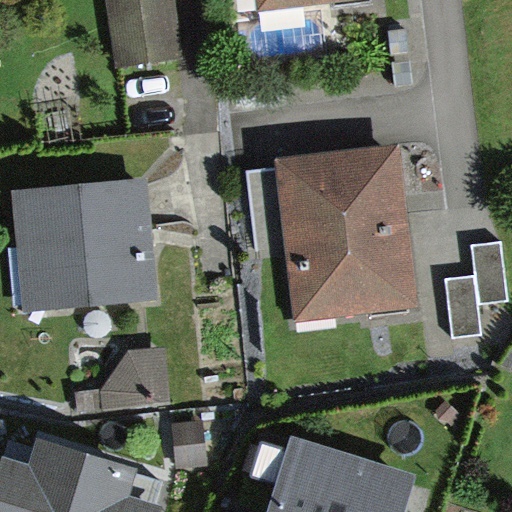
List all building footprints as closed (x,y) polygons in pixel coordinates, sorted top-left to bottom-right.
[(105,0),(112,61),(165,55),(159,0),(105,0)] [(254,0),(256,13),(357,0),(254,0)] [(291,321),(419,308),(401,141),(271,155),(272,165),(246,167),(255,253),(283,250),(291,321)] [(26,314),(159,299),(145,177),(12,193),(26,314)] [(474,245),(477,276),(447,279),(453,335),(482,332),(479,303),(508,300),(502,242),(474,245)] [(80,413),(171,403),(166,347),(128,351),(104,388),(77,392),(80,413)] [(203,420),(173,423),(178,469),(207,466),(203,420)] [(162,511),(163,508),(129,497),(138,467),(37,437),(29,464),(3,456),(0,465),(0,511),(162,511)] [(292,437),(268,511),(403,511),(416,475),(292,437)]
